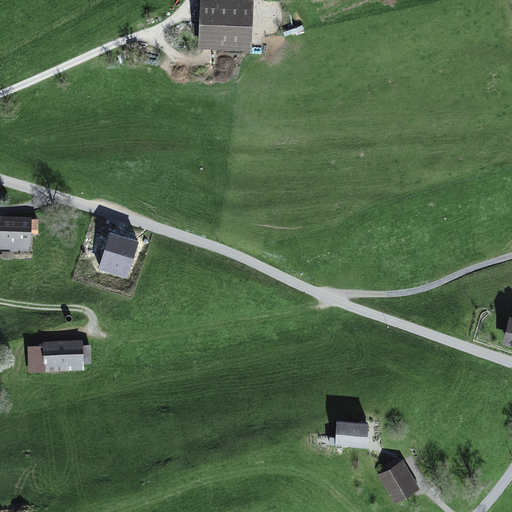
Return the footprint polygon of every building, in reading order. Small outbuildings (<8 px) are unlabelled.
[(256,0),(253,0),(201,0),(199,47),(254,50),(256,0)] [(32,221),(0,220),(0,230),(0,251),(31,252),(32,221)] [(141,242),(111,232),(99,269),(129,279),(141,242)] [(44,347),(30,348),(31,371),(84,370),(83,341),(43,342),(44,347)] [(374,424),(341,422),(340,445),(373,447),(374,424)] [(407,465),(382,476),(396,507),(421,496),(407,465)]
